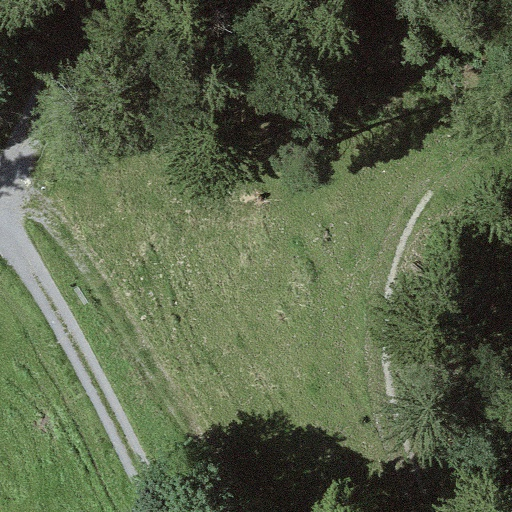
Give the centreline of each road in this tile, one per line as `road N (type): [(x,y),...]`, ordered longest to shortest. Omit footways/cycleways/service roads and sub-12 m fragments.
road 1 (track): [(0,203),(27,202),(63,228),(215,467),(262,511)]
road 2 (track): [(159,511),(0,228)]
road 3 (track): [(85,0),(0,187)]
